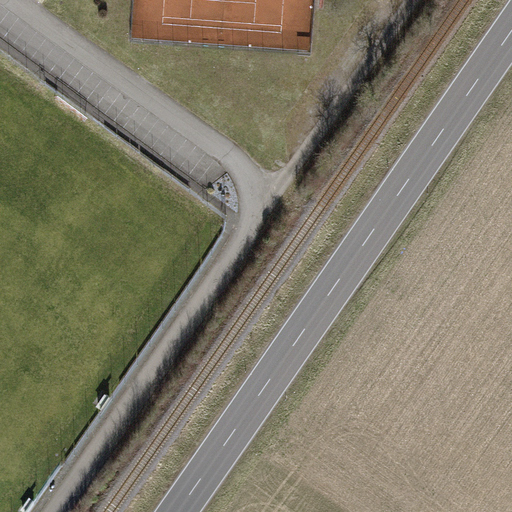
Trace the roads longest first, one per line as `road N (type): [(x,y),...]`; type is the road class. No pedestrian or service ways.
road 1 (primary): [(511,29),(173,511)]
road 2 (residential): [(53,511),(269,198)]
road 3 (residential): [(269,198),(229,152),(12,0)]
road 4 (residential): [(269,198),(412,0)]
